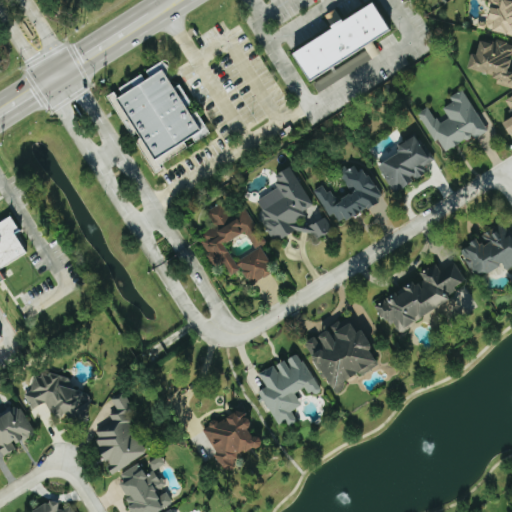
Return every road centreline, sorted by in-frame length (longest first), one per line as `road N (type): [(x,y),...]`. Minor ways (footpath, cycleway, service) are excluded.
road 1 (residential): [(511,163),(234,334)]
road 2 (residential): [(47,85),(188,313),(215,332),(234,334)]
road 3 (residential): [(234,334),(70,70)]
road 4 (secondary): [(47,85),(149,19)]
